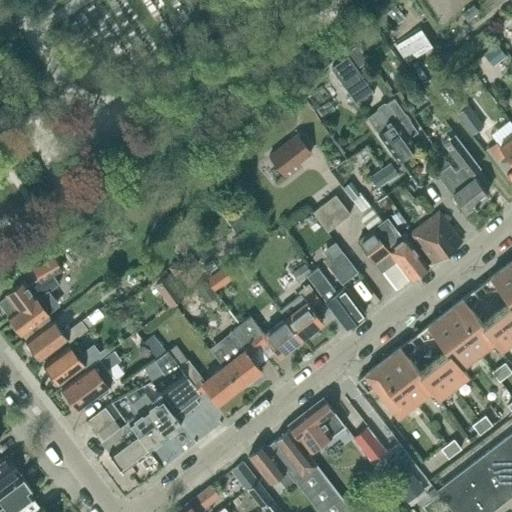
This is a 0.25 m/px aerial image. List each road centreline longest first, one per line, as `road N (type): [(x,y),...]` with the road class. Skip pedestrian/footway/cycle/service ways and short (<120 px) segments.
road 1 (residential): [(132,511),(511,221)]
road 2 (residential): [(115,511),(0,363)]
